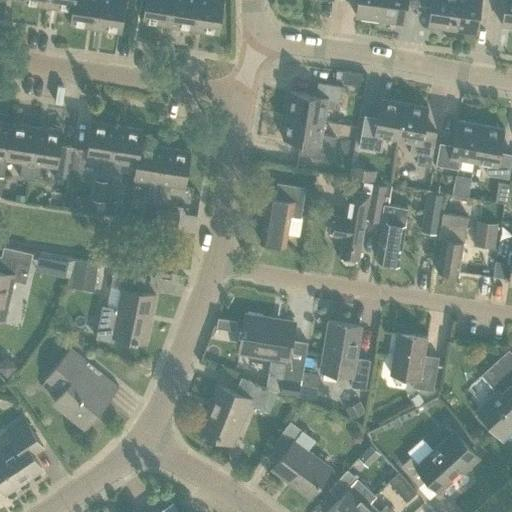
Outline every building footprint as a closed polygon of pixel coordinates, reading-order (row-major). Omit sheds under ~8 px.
[(47,0),(47,6),(71,10),(73,0),(47,0)] [(69,24),(95,28),(99,0),(73,0),(71,10),(69,24)] [(99,0),(95,28),(120,32),(124,0),(99,0)] [(145,0),(142,21),(167,25),(170,0),(145,0)] [(170,0),(167,25),(192,29),(196,0),(170,0)] [(196,0),(192,29),(217,33),(222,0),(196,0)] [(379,18),(381,0),(357,0),(355,15),(379,18)] [(381,0),(379,18),(404,21),(406,0),(381,0)] [(430,0),(428,24),(452,28),(455,0),(430,0)] [(480,0),(455,0),(452,28),(476,31),(480,0)] [(511,0),(504,0),(501,24),(511,25),(511,0)] [(289,90),(285,113),(323,119),(325,106),(337,108),(341,85),(317,81),(315,94),(289,90)] [(397,138),(404,101),(380,98),(376,120),(363,118),(358,146),(381,150),(383,136),(397,138)] [(427,105),(404,101),(397,138),(411,141),(409,151),(418,152),(416,163),(430,165),(436,131),(423,129),(427,105)] [(321,134),(323,119),(285,113),(281,137),(305,140),(303,154),(331,158),(335,136),(321,134)] [(473,161),(480,123),(457,118),(452,144),(439,142),(435,163),(458,168),(460,159),(473,161)] [(0,173),(3,174),(6,158),(11,121),(0,119),(0,173)] [(102,159),(100,175),(109,176),(117,124),(92,120),(87,147),(74,145),(70,166),(84,169),(86,157),(102,159)] [(19,176),(29,178),(37,125),(11,121),(6,158),(22,160),(19,176)] [(503,127),(480,123),(473,161),(487,164),(485,173),(508,177),(511,153),(511,152),(499,151),(503,127)] [(121,161),(136,164),(140,141),(142,128),(117,124),(109,176),(118,178),(121,161)] [(37,125),(29,178),(38,179),(40,164),(56,166),(55,175),(68,177),(70,166),(74,145),(60,143),(62,129),(37,125)] [(147,196),(157,198),(165,145),(140,141),(136,164),(133,178),(149,181),(147,196)] [(165,145),(157,198),(166,199),(168,184),(184,186),(190,149),(165,145)] [(374,179),(376,167),(348,164),(347,176),(374,179)] [(285,244),(287,232),(299,234),(302,215),(299,215),(304,187),(277,182),(274,197),(263,195),(260,209),(265,210),(260,240),(285,244)] [(379,220),(385,185),(372,182),(370,192),(355,189),(351,215),(346,214),(345,216),(334,214),(330,233),(342,235),(339,253),(342,254),(344,260),(352,261),(356,256),(358,257),(365,217),(379,220)] [(398,263),(407,207),(383,202),(380,220),(385,221),(378,260),(398,263)] [(441,209),(423,206),(419,230),(437,233),(441,209)] [(179,210),(155,207),(153,220),(177,224),(179,210)] [(468,216),(443,211),(442,211),(438,236),(442,237),(437,270),(458,274),(463,240),(463,241),(468,216)] [(493,246),(497,222),(477,219),(473,243),(493,246)] [(25,282),(32,252),(3,245),(1,255),(0,254),(0,318),(3,319),(12,279),(25,282)] [(114,335),(145,341),(155,293),(142,291),(145,276),(113,270),(110,285),(122,288),(118,307),(102,304),(96,337),(113,340),(114,335)] [(246,315),(240,349),(272,355),(272,358),(286,360),(283,378),(301,381),(302,369),(307,341),(291,339),(294,320),(279,317),(278,320),(246,315)] [(218,317),(217,325),(234,328),(236,319),(218,317)] [(365,388),(369,359),(356,357),(361,325),(328,320),(320,369),(352,374),(350,385),(365,388)] [(433,389),(438,356),(424,354),(427,336),(396,331),(389,372),(414,376),(412,386),(433,389)] [(84,426),(116,386),(70,348),(46,377),(62,390),(53,401),(84,426)] [(272,358),(267,387),(275,390),(276,391),(280,391),(283,378),(286,360),(272,358)] [(511,362),(498,375),(490,366),(482,373),(496,388),(488,396),(489,398),(478,408),(502,435),(511,425),(511,362)] [(301,381),(298,394),(299,394),(315,397),(319,372),(302,369),(301,381)] [(268,410),(276,391),(275,390),(267,387),(241,376),(235,391),(217,383),(211,398),(214,400),(202,427),(233,440),(248,402),(268,410)] [(283,378),(280,391),(298,394),(301,381),(283,378)] [(417,402),(376,424),(384,437),(424,415),(417,402)] [(32,453),(43,446),(25,419),(8,430),(17,443),(0,454),(0,486),(4,493),(42,468),(32,453)] [(330,467),(306,449),(314,438),(290,420),(275,440),(286,449),(272,467),(309,494),(330,467)] [(468,466),(478,457),(454,430),(418,463),(411,455),(402,464),(418,483),(428,474),(440,488),(467,464),(468,466)] [(378,452),(369,443),(359,455),(368,463),(378,452)] [(325,511),(359,511),(369,501),(358,491),(364,484),(347,468),(328,488),(339,497),(325,511)] [(406,500),(416,491),(399,471),(388,480),(406,500)] [(379,511),(369,501),(359,511),(392,511),(394,511),(386,504),(379,511)]
